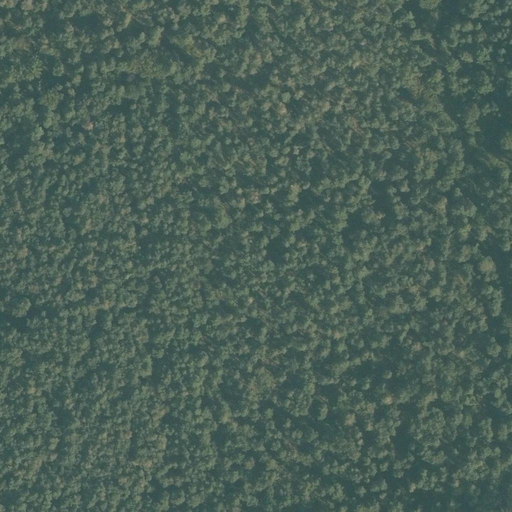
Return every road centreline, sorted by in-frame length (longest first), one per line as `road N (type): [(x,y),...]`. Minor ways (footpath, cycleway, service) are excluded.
road 1 (track): [(420,0),(511,302)]
road 2 (track): [(0,140),(215,0)]
